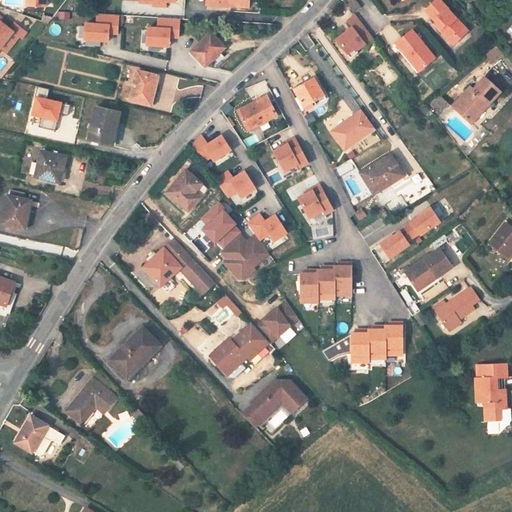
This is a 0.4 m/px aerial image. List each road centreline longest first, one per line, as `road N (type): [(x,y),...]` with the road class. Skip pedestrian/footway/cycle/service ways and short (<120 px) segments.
road 1 (residential): [(8,388),(157,166),(214,107)]
road 2 (residential): [(264,54),(359,250)]
